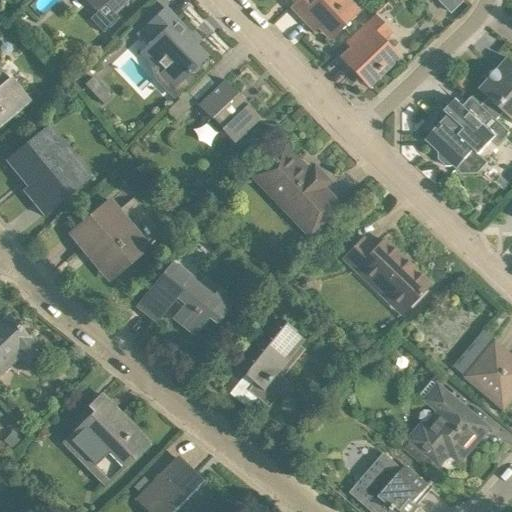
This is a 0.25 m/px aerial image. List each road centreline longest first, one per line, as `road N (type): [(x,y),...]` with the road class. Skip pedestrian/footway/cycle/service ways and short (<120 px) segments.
road 1 (residential): [(301,511),(68,321),(0,252)]
road 2 (residential): [(511,290),(356,141)]
road 3 (residential): [(356,141),(223,0)]
road 4 (residential): [(356,141),(488,0)]
